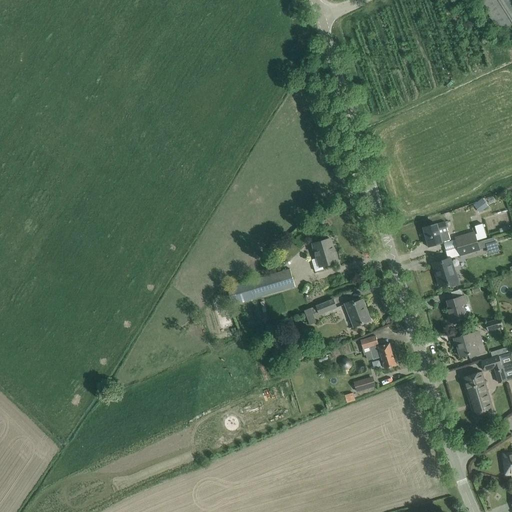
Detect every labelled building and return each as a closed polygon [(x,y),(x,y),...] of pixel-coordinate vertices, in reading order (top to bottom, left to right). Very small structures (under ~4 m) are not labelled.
[(511,0),(479,0),(500,32),(511,24),(511,0)] [(433,246),(433,245),(441,242),(450,240),(445,222),(436,225),(436,224),(423,228),(427,241),(426,241),(428,247),(433,246)] [(474,231),(455,237),(458,247),(477,242),(477,240),(486,237),(482,223),(474,225),(477,233),(475,233),(474,231)] [(493,237),(477,242),(478,246),(479,249),(485,247),(484,244),(485,244),(494,241),(493,237)] [(323,269),(322,266),(337,261),(330,238),(313,243),(314,245),(311,246),(313,251),(315,250),(318,258),(312,260),(316,272),(323,269)] [(458,247),(457,247),(460,255),(460,256),(480,251),(479,249),(478,246),(477,242),(458,247)] [(454,273),(450,258),(433,264),(440,286),(449,283),(450,287),(459,284),(456,272),(454,273)] [(295,286),(290,268),(227,287),(232,305),(295,286)] [(448,314),(450,322),(466,318),(462,305),(467,303),(465,296),(447,301),(451,313),(448,314)] [(333,299),(304,311),(310,325),(316,322),(313,314),(318,312),(319,314),(337,307),(333,299)] [(344,304),(353,327),(371,320),(363,299),(354,303),(353,300),(344,304)] [(501,318),(485,322),(487,331),(503,327),(501,318)] [(484,352),(478,332),(458,338),(460,344),(457,344),(461,356),(469,354),(469,356),(484,352)] [(254,337),(257,344),(266,340),(264,334),(254,337)] [(376,336),(360,340),(363,349),(365,354),(366,354),(368,360),(373,358),(373,359),(381,357),(385,368),(396,365),(389,343),(383,345),(379,346),(376,336)] [(511,355),(511,352),(499,356),(502,368),(511,365),(511,355)] [(499,383),(506,381),(502,368),(499,356),(481,361),(484,371),(496,367),(500,382),(498,382),(499,383)] [(474,417),(493,411),(481,372),(462,377),(474,417)] [(366,381),(365,379),(354,382),(357,391),(375,386),(373,379),(366,381)] [(511,453),(503,455),(506,475),(511,474),(511,453)]
